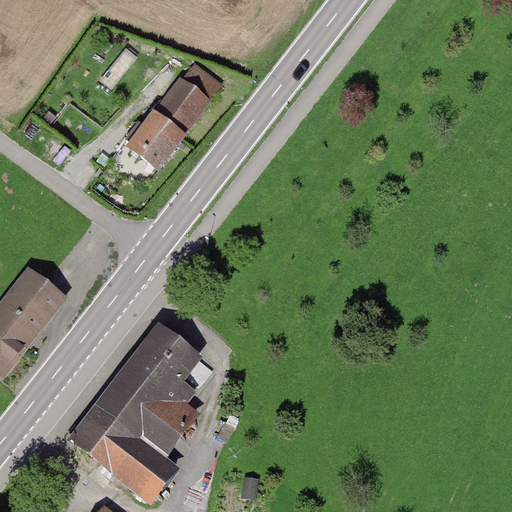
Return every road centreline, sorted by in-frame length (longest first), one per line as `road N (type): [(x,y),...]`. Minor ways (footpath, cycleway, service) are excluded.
road 1 (primary): [(0,444),(348,0)]
road 2 (track): [(0,141),(152,253)]
